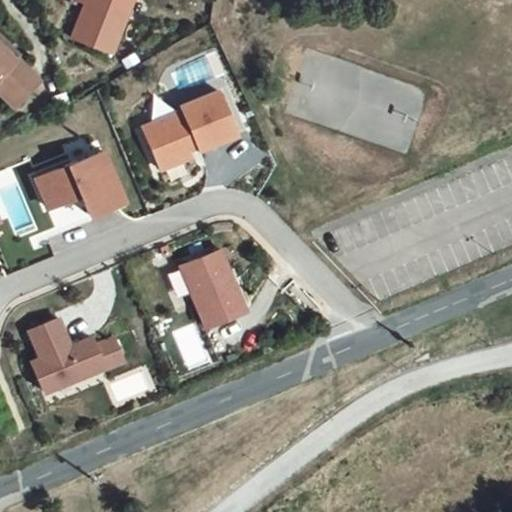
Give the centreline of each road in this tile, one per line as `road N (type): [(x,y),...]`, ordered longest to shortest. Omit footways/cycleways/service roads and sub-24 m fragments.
road 1 (residential): [(362,347),(309,269),(256,216),(207,211),(0,296)]
road 2 (tertiary): [(0,500),(362,347)]
road 3 (tertiary): [(362,347),(511,286)]
